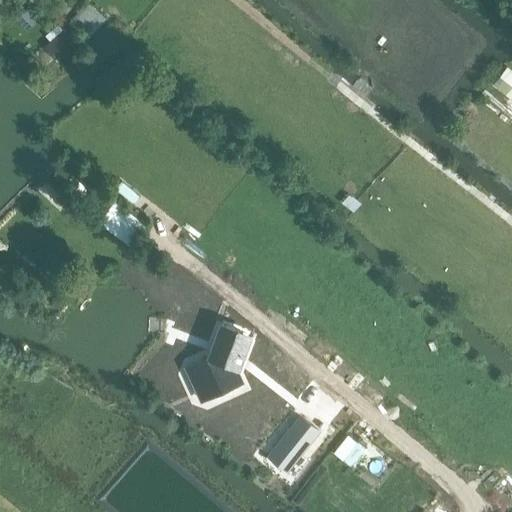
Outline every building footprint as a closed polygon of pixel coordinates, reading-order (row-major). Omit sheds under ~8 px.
[(27,29),(36,20),(25,8),(15,17),(27,29)] [(50,65),(75,42),(61,26),(36,49),(50,65)] [(511,97),(511,70),(506,66),(492,82),(511,97)] [(209,355),(186,365),(195,385),(203,382),(209,396),(242,381),(235,367),(238,366),(239,366),(250,337),(238,332),(239,329),(221,322),(209,355)] [(289,430),(260,463),(274,476),(304,444),(289,430)] [(444,509),(453,499),(438,487),(430,497),(444,509)]
